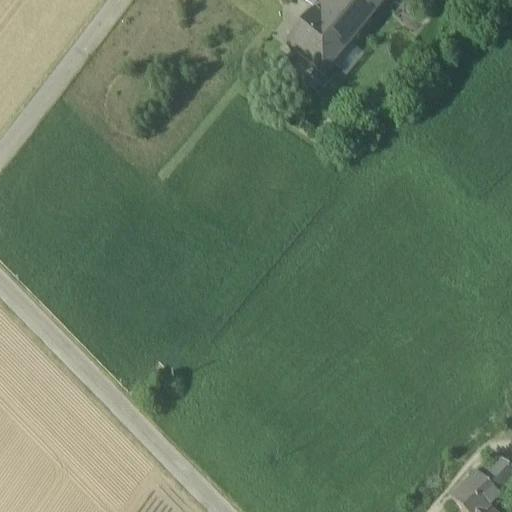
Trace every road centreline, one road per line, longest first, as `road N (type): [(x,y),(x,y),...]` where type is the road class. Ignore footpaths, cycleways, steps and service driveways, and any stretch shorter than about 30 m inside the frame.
road 1 (tertiary): [(219,511),(0,286)]
road 2 (residential): [(0,171),(127,0)]
